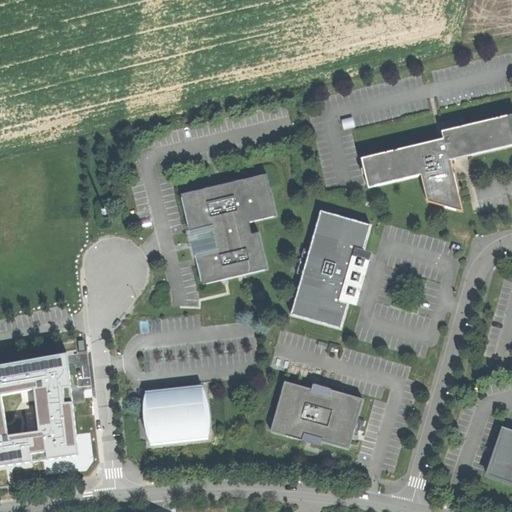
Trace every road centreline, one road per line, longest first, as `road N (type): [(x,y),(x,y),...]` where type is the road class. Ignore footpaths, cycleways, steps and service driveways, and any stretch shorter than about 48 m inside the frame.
road 1 (residential): [(410,508),(263,488),(117,495)]
road 2 (residential): [(410,508),(479,270),(493,250),(511,244)]
road 3 (unclassified): [(117,495),(98,318),(113,277)]
